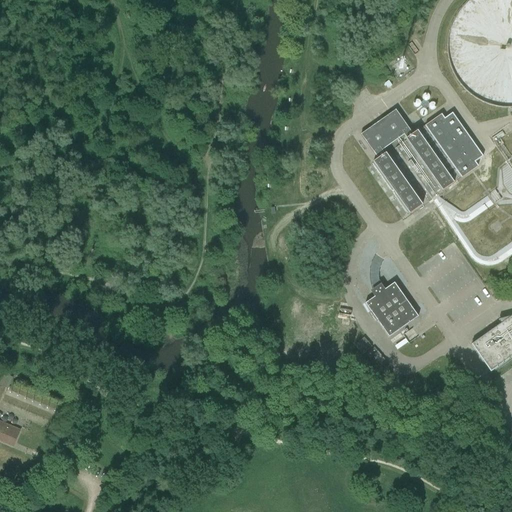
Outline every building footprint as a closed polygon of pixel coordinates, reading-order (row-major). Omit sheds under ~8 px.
[(511,0),(473,0),(469,3),(464,8),(460,12),(457,17),(454,22),(452,28),(450,35),(449,40),(448,44),(448,50),(448,56),(450,63),(451,68),(453,73),(455,78),(458,82),(462,87),(466,92),(470,95),(475,99),(479,101),(486,104),(492,106),(499,108),(508,108),(511,108),(511,0)] [(373,163),(372,163),(408,214),(409,215),(410,215),(409,214),(421,206),(421,207),(422,206),(385,154),(384,155),(382,151),(403,136),(406,139),(405,140),(406,141),(395,148),(431,199),(437,195),(477,167),(477,168),(478,167),(475,163),(483,157),(452,114),(444,119),(442,117),(441,115),(440,116),(413,135),(395,111),(394,111),(384,119),(372,127),(360,135),(378,160),(373,163)] [(386,289),(376,297),(368,303),(365,304),(368,308),(389,338),(417,317),(394,284),(386,289)] [(501,325),(471,345),(490,372),(511,356),(511,316),(498,321),(501,325)] [(363,339),(354,346),(358,350),(367,343),(364,338),(363,339)] [(367,343),(358,350),(362,355),(371,347),(370,346),(367,343)] [(377,352),(374,347),(365,354),(369,359),(377,352)] [(376,360),(381,356),(377,352),(373,356),(376,360)] [(376,360),(380,364),(384,360),(381,356),(376,360)] [(6,379),(2,387),(4,388),(7,389),(12,378),(7,376),(6,379)] [(0,441),(13,447),(19,431),(0,423),(0,441)]
